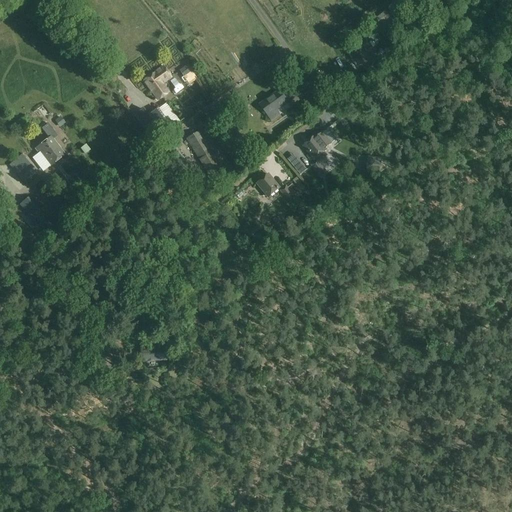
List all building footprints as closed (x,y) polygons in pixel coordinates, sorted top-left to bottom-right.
[(341,35),(359,22),(342,0),(338,0),(324,10),(341,35)] [(404,0),(398,0),(389,7),(396,17),(410,7),(404,0)] [(412,6),(397,17),(401,23),(417,11),(412,6)] [(399,26),(387,10),(373,22),(384,37),(388,33),(397,44),(402,40),(394,30),(399,26)] [(408,32),(413,29),(409,24),(404,28),(408,32)] [(186,76),(191,72),(187,66),(182,70),(186,76)] [(163,67),(143,81),(158,101),(168,93),(161,84),(171,77),(163,67)] [(280,91),(260,105),(271,121),(303,98),(296,87),(283,96),(280,91)] [(158,113),(151,119),(161,134),(169,128),(158,113)] [(190,129),(198,121),(192,115),(184,123),(190,129)] [(60,126),(65,123),(60,117),(56,121),(60,126)] [(41,129),(49,139),(35,149),(44,161),(45,161),(50,167),(65,156),(53,140),(57,137),(47,124),(41,129)] [(199,131),(186,139),(213,183),(233,170),(219,148),(212,152),(199,131)] [(326,151),(315,137),(304,146),(315,160),(326,151)] [(91,150),(86,145),(81,149),(85,154),(91,150)] [(39,175),(21,155),(9,165),(25,185),(35,177),(36,177),(39,175)] [(371,157),(369,170),(382,171),(383,158),(371,157)] [(320,175),(325,171),(317,162),(312,166),(320,175)] [(269,198),(280,189),(268,175),(258,184),(269,198)] [(281,191),(288,201),(293,197),(286,187),(281,191)] [(8,244),(24,262),(50,239),(49,238),(56,232),(46,219),(47,218),(28,197),(0,221),(0,226),(12,241),(8,244)] [(267,235),(258,224),(246,233),(255,244),(267,235)] [(167,347),(142,348),(142,361),(167,361),(167,347)]
